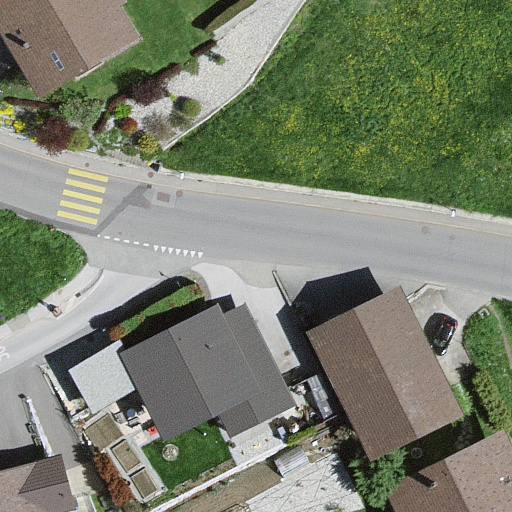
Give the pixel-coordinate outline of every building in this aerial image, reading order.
[(112,0),(0,0),(0,33),(37,93),(133,33),(112,0)] [(397,292),(313,332),(372,454),(456,414),(397,292)] [(215,309),(128,351),(168,434),(221,408),(233,433),(291,405),(245,308),(220,320),(215,309)] [(511,511),(511,459),(501,437),(392,490),(403,511),(511,511)] [(0,511),(44,511),(68,506),(57,461),(27,468),(0,474),(0,511)]
